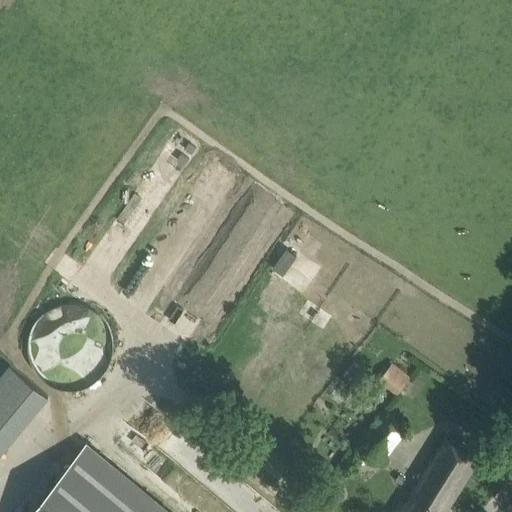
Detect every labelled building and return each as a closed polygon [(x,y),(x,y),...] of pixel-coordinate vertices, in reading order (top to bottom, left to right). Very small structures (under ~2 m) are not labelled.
[(28,343),(28,347),(28,350),(29,354),(30,358),(31,361),(32,365),(34,368),(36,371),(38,374),(41,377),(43,379),(46,382),(49,384),(53,385),(56,387),(60,388),(63,389),(67,389),(71,389),(74,389),(78,389),(81,388),(85,387),(88,385),(92,384),(95,382),(98,380),(101,377),(103,374),(105,371),(107,368),(109,365),(111,362),(112,358),(113,354),(113,351),(113,347),(113,343),(113,340),(112,336),(111,333),(109,329),(108,326),(106,323),(103,320),(101,317),(98,314),(95,312),(92,310),(89,308),(85,307),(82,306),(78,305),(75,305),(71,304),(67,304),(64,305),(60,306),(56,307),(53,308),(50,310),(47,312),(44,314),(41,317),(38,319),(36,322),(34,325),(32,329),(31,332),(30,336),(29,339),(28,343)] [(379,379),(397,394),(411,377),(393,362),(379,379)] [(0,451),(47,395),(9,363),(0,373),(0,451)] [(359,442),(383,461),(406,431),(382,412),(359,442)] [(446,436),(403,503),(401,502),(395,511),(444,511),(479,457),(446,436)] [(166,511),(85,445),(29,511),(166,511)]
